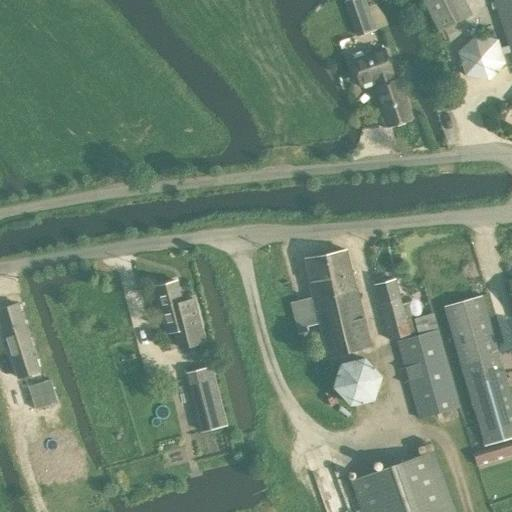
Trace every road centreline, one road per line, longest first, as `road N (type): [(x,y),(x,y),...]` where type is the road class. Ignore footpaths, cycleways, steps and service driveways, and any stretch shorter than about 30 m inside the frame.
road 1 (unclassified): [(511,157),(122,189),(0,214)]
road 2 (unclassified): [(0,272),(222,240),(511,215)]
road 3 (track): [(0,53),(119,164),(122,189)]
